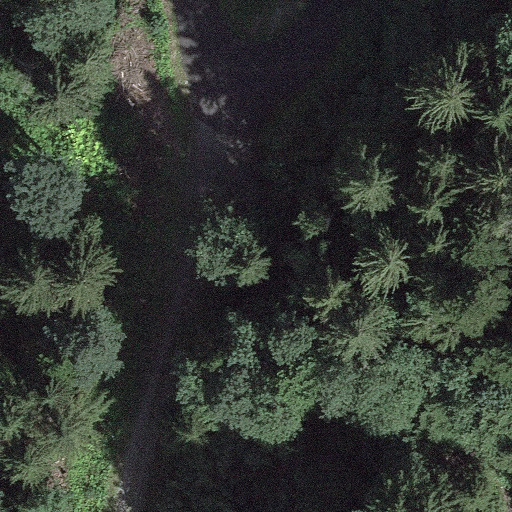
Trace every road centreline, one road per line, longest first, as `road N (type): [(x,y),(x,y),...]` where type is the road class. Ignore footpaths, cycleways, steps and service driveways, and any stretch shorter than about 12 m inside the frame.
road 1 (track): [(248,71),(141,312),(128,511)]
road 2 (track): [(194,0),(211,44),(228,62),(271,72),(314,31),(328,0)]
